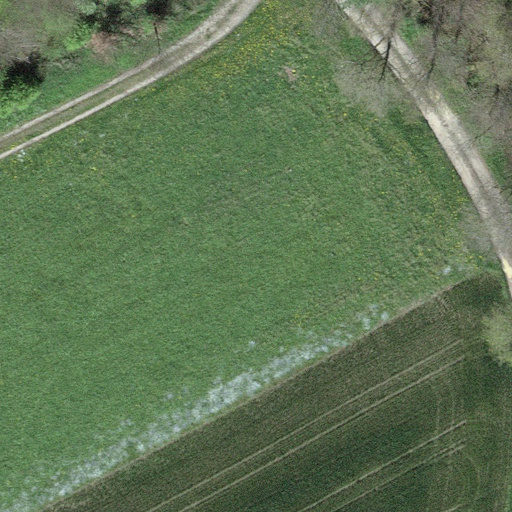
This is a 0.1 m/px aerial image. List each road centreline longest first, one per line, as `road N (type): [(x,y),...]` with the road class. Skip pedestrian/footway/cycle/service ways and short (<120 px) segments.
road 1 (track): [(511,234),(334,0)]
road 2 (track): [(0,134),(217,22),(238,0)]
